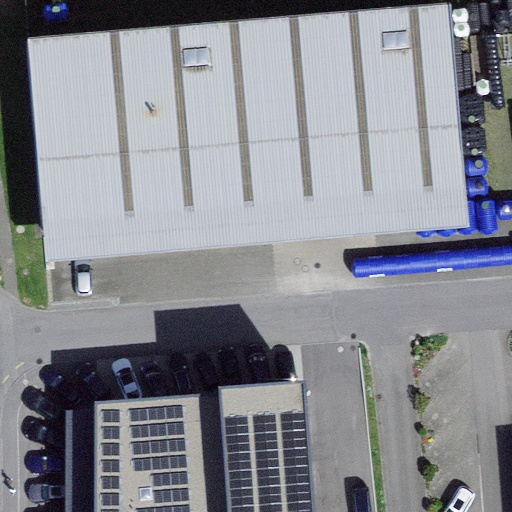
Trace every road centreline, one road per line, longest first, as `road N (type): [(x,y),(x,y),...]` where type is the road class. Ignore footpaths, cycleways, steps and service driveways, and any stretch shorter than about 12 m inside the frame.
road 1 (residential): [(0,342),(380,308)]
road 2 (residential): [(380,308),(402,511)]
road 3 (residential): [(380,308),(511,298)]
